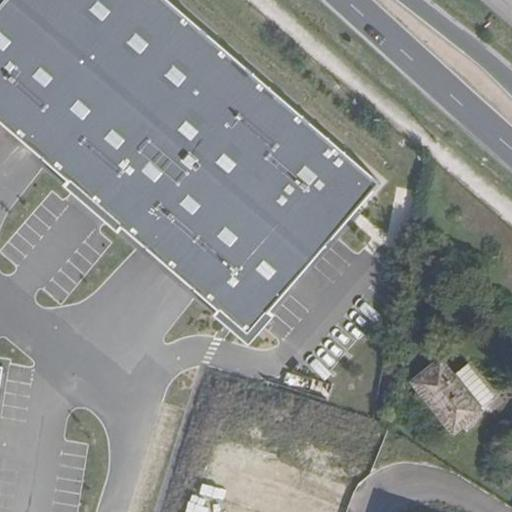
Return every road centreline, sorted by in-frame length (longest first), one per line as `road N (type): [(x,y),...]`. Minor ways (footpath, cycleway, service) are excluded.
road 1 (primary): [(346,0),(511,146)]
road 2 (primary): [(511,81),(408,0)]
